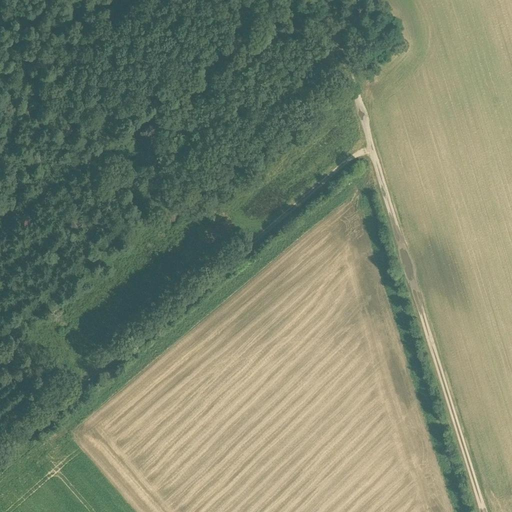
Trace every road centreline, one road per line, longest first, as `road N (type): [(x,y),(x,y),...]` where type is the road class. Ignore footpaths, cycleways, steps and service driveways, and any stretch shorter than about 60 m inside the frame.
road 1 (track): [(326,17),(483,511)]
road 2 (track): [(366,143),(66,403)]
